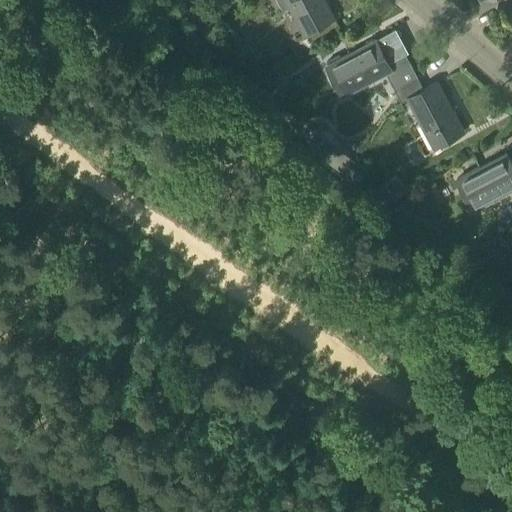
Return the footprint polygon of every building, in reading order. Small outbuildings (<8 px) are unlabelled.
[(284,0),(304,35),(334,19),(324,0),(284,0)] [(179,41),(192,50),(200,39),(187,29),(179,41)] [(405,88),(418,81),(404,54),(387,63),(375,40),(326,66),(342,96),(385,73),(390,84),(400,79),(405,88)] [(214,52),(207,47),(199,57),(206,62),(214,52)] [(423,90),(418,81),(405,88),(400,79),(390,84),(401,104),(407,100),(433,149),(464,133),(437,83),(423,90)] [(511,166),(505,154),(456,180),(472,211),(511,189),(511,166)]
